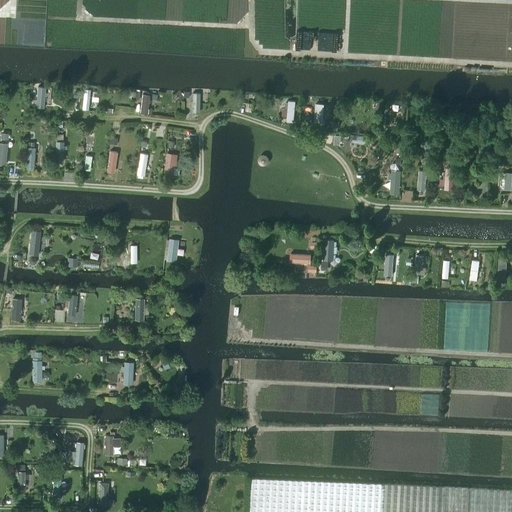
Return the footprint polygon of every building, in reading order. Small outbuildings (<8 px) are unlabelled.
[(43,108),(45,88),(37,87),(35,108),(43,108)] [(88,111),(90,90),(84,89),(82,110),(88,111)] [(199,114),(200,94),(192,94),(191,113),(199,114)] [(143,95),(140,112),(147,113),(150,96),(143,95)] [(295,102),(288,102),(286,123),(293,124),(295,102)] [(322,126),(324,105),(315,104),(313,126),(322,126)] [(369,137),(351,136),(350,144),(368,146),(369,137)] [(56,141),(55,163),(62,164),(63,142),(56,141)] [(449,149),(446,150),(449,156),(459,150),(454,141),(452,143),(453,144),(448,147),(449,149)] [(28,148),(26,170),(33,170),(35,149),(35,148),(28,148)] [(109,151),(107,171),(113,172),(116,152),(109,151)] [(141,153),(137,175),(144,176),(147,154),(141,153)] [(166,153),(164,175),(172,176),(174,154),(166,153)] [(445,171),(445,175),(446,175),(445,189),(453,189),(455,169),(447,168),(447,171),(445,171)] [(419,170),(418,190),(424,190),(426,170),(419,170)] [(401,172),(392,171),(390,194),(399,195),(401,172)] [(33,233),(30,256),(37,256),(40,233),(33,233)] [(170,238),(168,260),(175,261),(177,239),(170,238)] [(324,239),(323,260),(332,260),(333,239),(324,239)] [(290,253),(290,262),(310,263),(310,254),(290,253)] [(416,254),(414,273),(421,274),(423,255),(416,254)] [(67,257),(67,266),(77,267),(78,257),(67,257)] [(499,258),(498,279),(506,279),(507,258),(499,258)] [(70,294),(68,314),(75,315),(77,295),(70,294)] [(21,299),(12,299),(10,321),(20,321),(21,299)] [(136,299),(135,319),(144,319),(145,299),(136,299)] [(167,359),(161,361),(164,369),(170,367),(167,359)] [(41,361),(32,361),(32,381),(41,381),(41,368),(44,368),(44,365),(41,365),(41,361)] [(125,361),(123,383),(132,384),(134,362),(125,361)] [(74,459),(74,464),(82,465),(84,443),(76,442),(75,451),(74,459)] [(511,511),(511,490),(250,478),(248,511),(511,511)] [(59,501),(61,480),(53,480),(51,500),(59,501)] [(100,483),(99,505),(106,505),(108,484),(100,483)]
